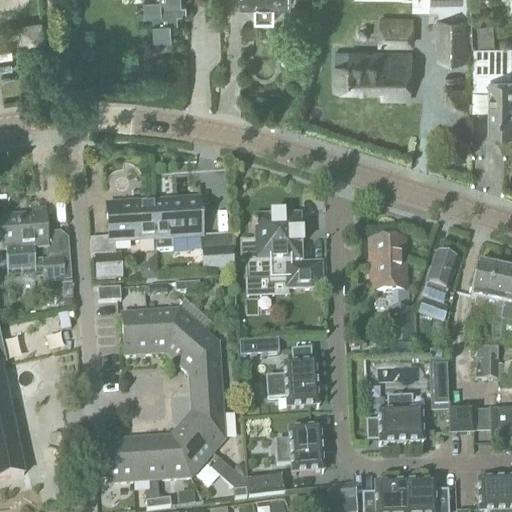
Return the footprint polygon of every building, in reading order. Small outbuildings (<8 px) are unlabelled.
[(143,0),(144,0),(144,17),(153,17),(154,41),(172,40),(170,17),(187,16),(186,7),(182,7),(181,0),(143,0)] [(239,0),(240,4),(255,4),(255,8),(255,21),(259,21),(270,21),(274,21),(274,8),(279,3),(291,3),(291,0),(239,0)] [(429,0),(430,18),(440,18),(440,60),(465,60),(465,18),(471,18),(470,0),(429,0)] [(23,51),(43,48),(39,23),(19,26),(23,51)] [(478,47),(492,46),(491,25),(477,26),(478,47)] [(380,46),(411,46),(411,29),(380,29),(380,46)] [(473,49),(472,91),(491,91),(491,109),(489,109),(489,125),(490,125),(490,132),(493,132),(509,132),(511,132),(511,79),(510,79),(510,67),(510,49),(473,49)] [(411,100),(411,54),(350,53),(350,57),(335,57),(335,90),(382,91),(382,100),(411,100)] [(155,60),(155,68),(161,73),(168,69),(169,61),(163,57),(155,60)] [(157,243),(202,240),(200,203),(155,206),(157,243)] [(131,244),(157,243),(155,206),(107,209),(108,233),(109,259),(93,259),(94,282),(120,281),(119,258),(114,258),(114,245),(131,244)] [(4,255),(48,252),(46,213),(30,214),(30,219),(2,221),(4,255)] [(284,219),(283,216),(270,217),(270,219),(255,220),(256,264),(284,263),(285,293),(322,291),(321,266),(301,267),(300,247),(303,247),(302,234),(300,234),(299,218),(284,219)] [(203,251),(231,249),(230,238),(202,240),(203,251)] [(370,295),(408,293),(406,241),(368,243),(370,295)] [(443,305),(457,265),(436,258),(422,297),(443,305)] [(59,262),(39,262),(42,289),(62,289),(59,262)] [(487,304),(494,269),(478,265),(470,300),(476,301),(472,320),(483,322),(483,319),(484,319),(487,304)] [(210,266),(196,268),(197,279),(211,277),(210,266)] [(503,307),(511,273),(494,269),(487,304),(484,319),(502,323),(505,307),(503,307)] [(511,273),(503,307),(505,307),(502,323),(501,327),(511,330),(511,273)] [(188,287),(188,295),(200,294),(200,286),(188,287)] [(176,296),(188,295),(188,287),(176,287),(176,296)] [(98,306),(121,304),(120,291),(97,293),(98,306)] [(442,326),(447,309),(423,300),(417,317),(442,326)] [(71,301),(63,302),(63,309),(71,309),(71,301)] [(149,359),(165,357),(180,314),(146,317),(149,359)] [(177,368),(205,336),(180,314),(165,357),(177,368)] [(393,350),(412,348),(410,315),(391,316),(393,350)] [(66,317),(57,319),(60,334),(70,332),(66,317)] [(124,360),(149,359),(146,317),(122,318),(124,360)] [(205,336),(177,368),(191,379),(192,394),(221,392),(218,348),(205,336)] [(10,368),(31,367),(32,377),(40,377),(39,350),(21,351),(20,340),(9,341),(10,368)] [(240,360),(279,358),(278,343),(239,345),(240,360)] [(0,482),(23,478),(0,368),(0,366),(4,366),(0,346),(0,482)] [(495,382),(496,351),(477,350),(475,381),(495,382)] [(429,351),(428,360),(441,362),(442,353),(429,351)] [(311,366),(310,353),(292,354),(293,368),(283,368),(284,380),(266,381),(268,402),(286,401),(287,412),(319,410),(315,366),(311,366)] [(373,360),(357,361),(358,385),(374,384),(373,360)] [(448,364),(429,365),(431,415),(448,414),(448,412),(450,412),(448,364)] [(511,393),(500,393),(501,407),(511,406),(511,393)] [(182,429),(213,457),(225,444),(222,400),(192,402),(193,416),(182,429)] [(423,446),(422,428),(422,414),(412,414),(411,400),(387,401),(388,415),(378,416),(378,424),(366,425),(367,444),(379,444),(379,448),(423,446)] [(450,412),(448,412),(448,414),(448,436),(473,435),(472,411),(450,412)] [(511,412),(489,414),(490,443),(511,441),(511,412)] [(206,465),(213,457),(182,429),(171,441),(191,482),(192,481),(198,486),(211,470),(206,465)] [(323,475),(320,431),(288,434),(289,444),(275,445),(277,469),(290,467),(291,478),(323,475)] [(158,484),(191,482),(171,441),(155,442),(158,484)] [(134,486),(158,484),(155,442),(131,444),(134,486)] [(109,487),(134,486),(131,444),(106,446),(107,458),(94,458),(96,483),(109,483),(109,487)] [(246,483),(248,500),(284,496),(282,479),(246,483)] [(511,511),(511,482),(477,484),(478,511),(511,511)] [(435,511),(434,486),(404,487),(405,511),(435,511)] [(405,511),(404,487),(374,488),(375,511),(405,511)] [(72,488),(56,491),(58,501),(74,499),(72,488)] [(326,500),(355,497),(354,488),(325,491),(326,500)] [(248,500),(246,492),(235,494),(236,502),(248,500)] [(150,495),(145,495),(145,505),(159,503),(158,494),(150,495)] [(159,503),(160,511),(170,510),(170,502),(159,503)] [(145,511),(157,511),(160,511),(159,503),(145,505),(145,511)] [(283,511),(282,503),(269,505),(270,511),(283,511)]
